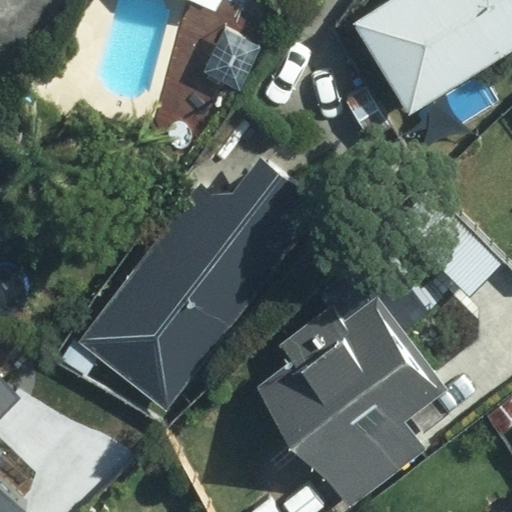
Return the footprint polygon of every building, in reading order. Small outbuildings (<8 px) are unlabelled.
[(511,0),(381,0),(366,9),(422,101),(511,44),(511,0)] [(330,190),(271,147),(240,188),(211,167),(89,333),(177,398),(330,190)] [(472,210),(441,241),(472,271),(503,241),(472,210)] [(385,288),(355,313),(338,292),(291,330),(309,352),(277,378),(366,489),(434,435),(414,409),(456,376),(385,288)] [(0,511),(14,511),(34,494),(0,458),(0,452),(14,439),(0,424),(0,399),(24,376),(0,351),(0,511)]
